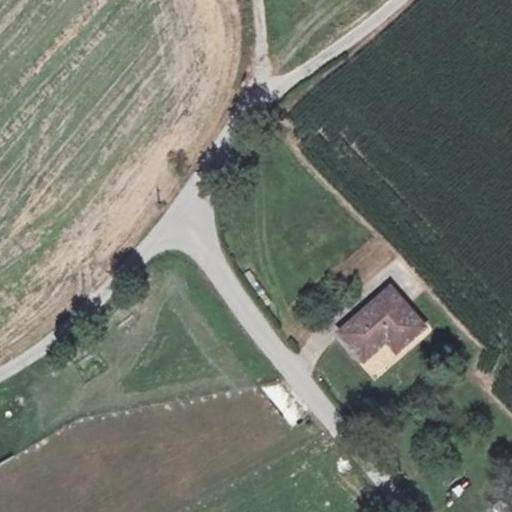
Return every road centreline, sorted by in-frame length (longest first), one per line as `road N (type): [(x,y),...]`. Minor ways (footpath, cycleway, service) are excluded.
road 1 (unclassified): [(183,208),(282,354),(416,511)]
road 2 (unclassified): [(399,0),(267,102),(183,208)]
road 3 (unclassified): [(183,208),(89,311),(0,378)]
